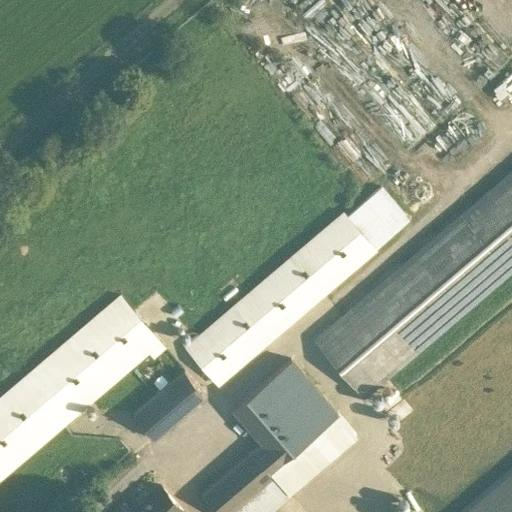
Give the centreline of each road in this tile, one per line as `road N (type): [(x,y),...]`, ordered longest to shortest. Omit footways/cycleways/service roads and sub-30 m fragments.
road 1 (track): [(100,511),(140,491),(225,399),(511,144)]
road 2 (track): [(157,0),(0,133)]
